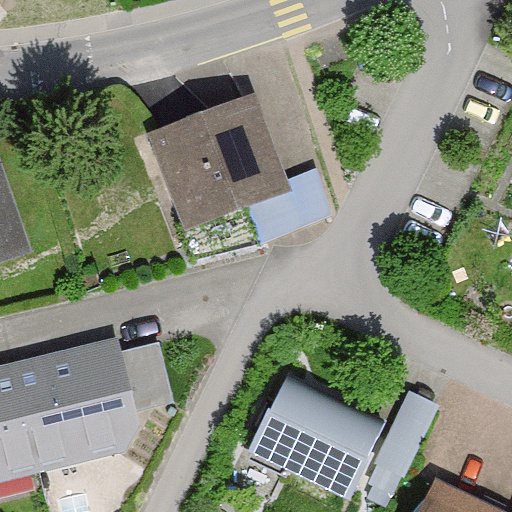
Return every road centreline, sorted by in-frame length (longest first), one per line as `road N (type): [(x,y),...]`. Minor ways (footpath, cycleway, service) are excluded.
road 1 (unclassified): [(0,72),(138,51),(313,0)]
road 2 (residential): [(337,272),(276,286),(258,309),(159,511)]
road 3 (residential): [(438,0),(446,55),(389,182),(337,272)]
road 4 (residential): [(511,379),(387,318),(337,272)]
